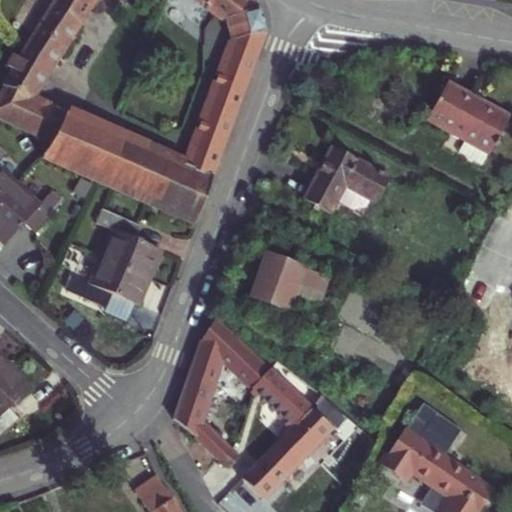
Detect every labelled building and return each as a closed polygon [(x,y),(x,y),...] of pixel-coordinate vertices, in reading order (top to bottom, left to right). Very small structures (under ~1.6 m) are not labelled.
[(40,155),(119,190),(139,144),(29,94),(89,0),(55,0),(21,55),(13,66),(2,82),(6,86),(0,94),(0,116),(49,139),(40,155)] [(205,0),(223,13),(227,16),(260,5),(253,0),(205,0)] [(260,5),(227,16),(233,36),(267,27),(260,5)] [(267,27),(233,36),(263,45),(268,31),(267,27)] [(184,163),(172,158),(152,204),(191,220),(196,222),(263,45),(233,36),(184,163)] [(9,63),(13,66),(21,55),(16,52),(9,63)] [(454,85),(434,118),(471,141),(463,154),(485,168),(511,124),(511,116),(486,101),(484,104),(454,85)] [(337,139),(305,188),(332,205),(339,194),(355,205),(368,202),(373,194),(379,197),(393,174),(337,139)] [(0,202),(16,184),(0,169),(0,159),(7,151),(0,144),(0,202)] [(154,150),(139,144),(119,190),(134,196),(154,150)] [(172,158),(154,150),(134,196),(152,204),(172,158)] [(0,202),(0,238),(3,242),(23,220),(34,230),(62,199),(52,189),(38,202),(16,184),(0,202)] [(299,214),(265,194),(255,211),(289,232),(299,214)] [(112,227),(99,254),(147,276),(160,248),(133,235),(138,220),(99,203),(92,217),(112,227)] [(268,248),(250,290),(288,305),(300,278),(323,289),(330,274),(268,248)] [(109,291),(136,302),(147,276),(99,254),(87,281),(69,273),(64,287),(102,305),(109,291)] [(200,332),(190,362),(212,382),(222,352),(291,416),(252,458),(201,412),(204,404),(182,384),(172,411),(263,493),(303,450),(316,461),(345,429),(312,398),(315,395),(273,357),(270,360),(214,309),(200,332)] [(0,375),(13,363),(0,348),(0,375)] [(204,404),(212,382),(190,362),(182,384),(204,404)] [(0,433),(21,416),(10,405),(32,384),(13,363),(0,375),(0,433)] [(479,510),(478,508),(484,500),(489,504),(493,497),(445,457),(454,445),(420,416),(383,460),(405,479),(412,471),(432,488),(434,485),(450,499),(438,511),(480,511),(479,510)] [(187,511),(178,490),(162,478),(159,472),(147,481),(154,493),(144,501),(151,511),(187,511)] [(419,503),(429,511),(438,511),(450,499),(434,485),(432,488),(419,503)] [(480,511),(481,511),(489,504),(484,500),(478,508),(479,510),(480,511)]
